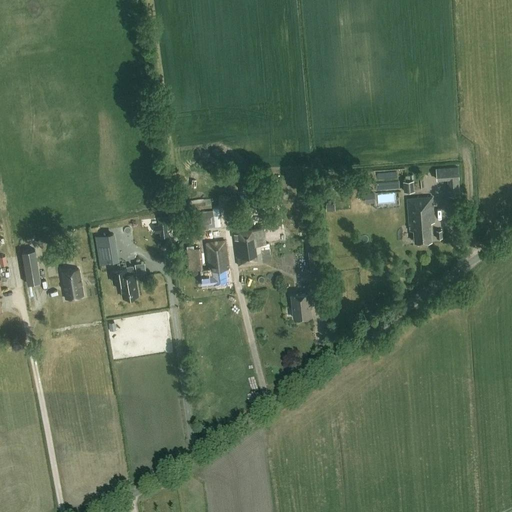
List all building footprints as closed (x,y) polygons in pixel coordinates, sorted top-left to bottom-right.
[(461,195),(458,167),(436,168),(437,180),(447,179),(449,196),(461,195)] [(404,191),(415,191),(414,180),(403,181),(404,191)] [(219,206),(235,205),(235,196),(218,197),(219,206)] [(408,222),(433,220),(431,197),(406,199),(408,222)] [(431,240),(430,223),(433,222),(433,220),(408,222),(409,231),(413,230),(414,242),(431,240)] [(252,228),(251,223),(232,226),(238,266),(270,261),(268,243),(266,243),(263,226),(252,228)] [(113,233),(96,235),(100,262),(118,259),(113,233)] [(226,272),(225,268),(228,268),(224,241),(205,244),(209,269),(199,271),(201,285),(228,281),(227,277),(230,276),(229,271),(226,272)] [(308,250),(309,255),(310,269),(320,268),(318,249),(308,250)] [(34,250),(22,253),(28,284),(41,281),(34,250)] [(134,296),(130,267),(124,268),(125,274),(116,275),(120,298),(134,296)] [(65,299),(83,297),(78,270),(61,272),(65,299)] [(294,319),(310,318),(309,304),(310,304),(310,302),(318,301),(316,284),(305,286),(306,294),(291,296),(294,319)]
